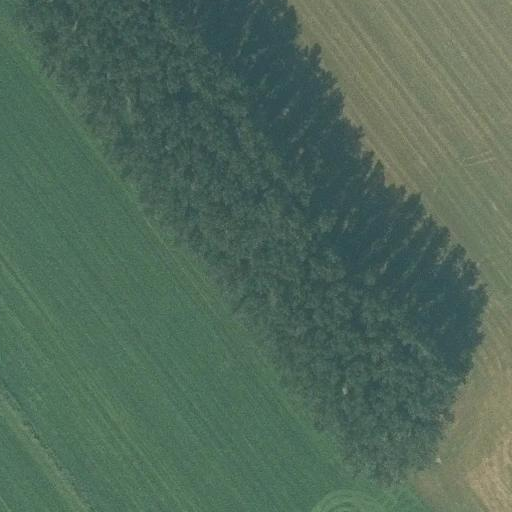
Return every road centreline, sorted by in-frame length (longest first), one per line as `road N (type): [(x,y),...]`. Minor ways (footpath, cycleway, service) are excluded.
road 1 (track): [(482,399),(267,129),(185,0)]
road 2 (track): [(321,511),(482,399)]
